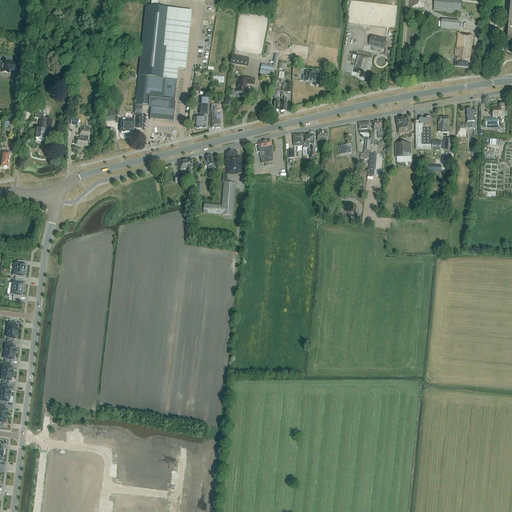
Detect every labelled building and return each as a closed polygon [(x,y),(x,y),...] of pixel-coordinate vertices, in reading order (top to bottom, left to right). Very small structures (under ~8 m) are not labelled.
[(460,0),(435,0),(434,11),(459,14),(460,0)] [(174,102),(174,100),(178,68),(185,69),(192,11),(146,6),(136,97),(153,98),(152,107),(153,107),(152,118),(156,118),(156,117),(173,119),(173,122),(175,102),(174,102)] [(439,20),(438,29),(456,30),(457,21),(439,20)] [(469,34),(457,33),(455,59),(456,60),(456,62),(454,62),(454,67),(468,68),(469,63),(470,63),(472,45),(473,36),(472,36),(469,35),(469,34)] [(369,45),(384,49),(386,39),(371,35),(369,45)] [(274,55),(272,66),(261,65),(260,69),(276,71),(279,55),(274,55)] [(372,59),(358,55),(353,73),(361,75),(360,78),(365,79),(367,73),(368,73),(372,59)] [(231,63),(247,66),(248,60),(232,57),(231,63)] [(2,61),(2,62),(1,62),(0,67),(2,67),(1,73),(9,74),(9,70),(11,70),(17,71),(18,64),(10,63),(10,62),(2,61)] [(320,73),(306,72),(305,80),(305,81),(318,83),(320,73)] [(239,80),(237,92),(245,93),(247,82),(249,82),(248,84),(254,85),(255,79),(243,77),(242,81),(239,80)] [(121,122),(120,133),(133,134),(133,129),(141,129),(142,116),(141,116),(141,113),(142,113),(142,105),(149,106),(149,107),(152,107),(153,98),(136,97),(135,107),(134,107),(134,113),(135,113),(135,116),(134,116),(134,119),(125,118),(125,122),(121,122)] [(209,100),(204,99),(200,99),(200,100),(198,113),(199,113),(199,118),(194,118),(194,123),(195,123),(195,128),(196,129),(204,129),(205,128),(205,123),(206,122),(206,117),(205,117),(206,114),(208,114),(210,100),(209,100)] [(37,130),(36,139),(44,140),(44,138),(51,139),(51,133),(52,120),(43,118),(44,114),(45,114),(47,102),(37,101),(36,113),(35,118),(40,118),(38,130),(37,130)] [(493,110),(494,117),(504,116),(504,115),(507,115),(507,112),(506,112),(505,109),(503,109),(503,105),(499,105),(499,108),(497,108),(497,109),(493,110)] [(216,109),(211,109),(212,128),(220,128),(220,120),(216,120),(216,117),(216,109)] [(467,124),(466,128),(472,128),(472,122),(474,122),(474,116),(476,116),(476,111),(471,111),(471,110),(466,110),(467,122),(467,124)] [(398,135),(410,133),(408,117),(396,119),(398,135)] [(431,151),(431,146),(431,119),(430,119),(429,117),(427,117),(426,119),(424,119),(419,119),(419,122),(416,122),(416,151),(431,151)] [(72,118),(70,125),(78,126),(79,119),(72,118)] [(448,119),(438,118),(438,133),(448,133),(448,119)] [(499,120),(488,120),(486,120),(486,126),(486,128),(499,128),(499,125),(499,120)] [(383,134),(383,128),(382,122),(373,123),(374,128),(374,131),(379,131),(379,135),(383,134)] [(370,123),(359,124),(360,134),(371,133),(370,123)] [(457,123),(456,137),(466,137),(466,128),(467,124),(457,123)] [(84,130),(80,129),(79,135),(81,135),(80,139),(77,139),(76,144),(87,146),(88,140),(89,136),(89,131),(90,127),(84,126),(84,130)] [(327,133),(317,132),(317,138),(317,141),(321,141),(321,143),(325,144),(326,142),(326,138),(327,138),(327,133)] [(302,135),(293,136),(293,146),(303,146),(302,135)] [(312,144),(313,144),(314,136),(309,135),(304,135),(304,138),(303,141),(303,143),(304,143),(304,146),(309,146),(309,144),(312,144)] [(346,145),(339,146),(341,155),(351,153),(350,150),(352,149),(349,136),(348,136),(346,136),(346,137),(345,137),(346,145)] [(444,142),(433,142),(432,150),(451,151),(452,139),(444,139),(444,142)] [(272,165),(272,162),(273,152),(273,146),(271,146),(271,144),(270,140),(259,143),(259,144),(255,145),(256,153),(259,152),(261,164),(265,163),(265,167),(272,165)] [(394,144),(395,157),(397,157),(397,163),(410,162),(410,157),(411,157),(410,144),(394,144)] [(222,183),(224,183),(222,206),(204,204),(203,213),(233,216),(235,184),(227,183),(228,176),(230,175),(230,176),(242,175),(240,157),(238,158),(237,153),(235,151),(226,152),(225,154),(226,160),(224,160),(226,175),(223,175),(222,183)] [(9,154),(2,153),(1,153),(1,159),(0,159),(0,162),(1,163),(0,167),(7,168),(8,164),(8,160),(9,154)] [(370,153),(368,169),(375,170),(377,154),(370,153)] [(211,155),(205,157),(207,166),(209,172),(214,171),(213,165),(211,155)] [(187,161),(178,163),(180,171),(187,169),(188,178),(192,177),(192,169),(191,165),(192,165),(191,160),(190,160),(189,159),(188,160),(187,161)] [(193,183),(193,193),(202,194),(203,184),(193,183)] [(13,270),(25,271),(26,268),(25,267),(25,265),(23,265),(24,262),(17,261),(17,264),(14,263),(13,270)] [(15,279),(22,280),(22,277),(24,277),(24,275),(25,275),(25,271),(13,270),(12,276),(15,276),(15,279)] [(11,283),(11,289),(23,290),(23,287),(23,284),(21,284),(22,281),(15,280),(15,283),(11,283)] [(22,294),(23,290),(11,289),(10,295),(13,295),(13,298),(19,299),(20,296),(21,296),(22,294)] [(7,325),(6,331),(18,333),(18,330),(17,329),(18,326),(15,326),(16,323),(10,322),(9,325),(7,325)] [(17,336),(18,333),(6,331),(6,332),(8,332),(7,338),(8,338),(7,341),(13,342),(14,339),(16,339),(16,336),(17,336)] [(4,352),(15,354),(15,351),(15,347),(13,347),(13,344),(7,343),(7,346),(6,346),(5,352),(4,352)] [(11,360),(13,360),(14,357),(15,357),(15,354),(4,352),(3,359),(5,359),(5,362),(11,363),(11,360)] [(4,367),(2,367),(1,373),(12,375),(13,372),(12,372),(12,368),(10,368),(11,365),(5,364),(4,367)] [(12,378),(12,375),(1,373),(0,380),(3,380),(2,383),(8,384),(9,381),(11,381),(11,378),(12,378)] [(0,394),(10,396),(10,393),(10,389),(8,389),(8,386),(2,385),(2,388),(1,388),(0,394)] [(10,396),(0,394),(0,404),(6,405),(6,402),(8,402),(9,399),(10,396)] [(51,454),(51,460),(62,462),(62,456),(65,456),(65,453),(59,452),(59,455),(51,454)] [(51,460),(50,466),(57,467),(57,470),(63,471),(63,468),(61,468),(62,462),(51,460)] [(49,474),(48,480),(59,482),(60,476),(62,476),(63,473),(56,472),(56,475),(49,474)] [(48,480),(47,486),(55,487),(54,490),(60,491),(61,488),(58,487),(59,482),(48,480)] [(46,494),(46,500),(57,501),(57,496),(60,496),(60,493),(54,492),(54,495),(46,494)] [(46,500),(45,506),(52,507),(52,510),(58,511),(58,508),(56,507),(57,501),(46,500)]
